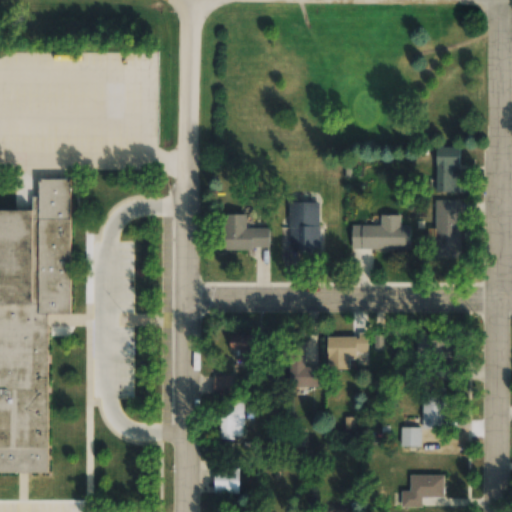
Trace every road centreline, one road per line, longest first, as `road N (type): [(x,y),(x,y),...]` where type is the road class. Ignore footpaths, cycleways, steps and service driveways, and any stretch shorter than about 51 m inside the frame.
road 1 (residential): [(188,511),(190,2)]
road 2 (residential): [(511,2),(43,0)]
road 3 (residential): [(511,305),(185,298)]
